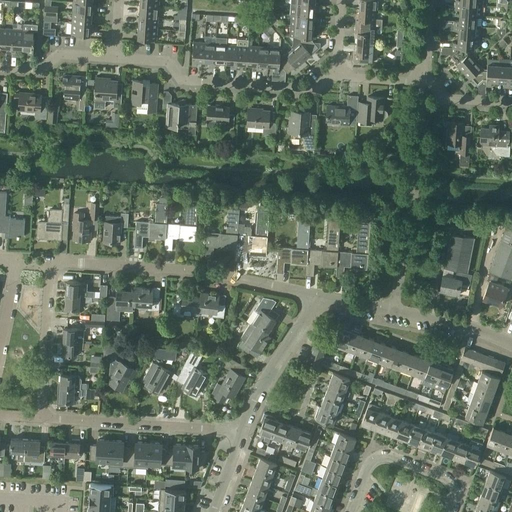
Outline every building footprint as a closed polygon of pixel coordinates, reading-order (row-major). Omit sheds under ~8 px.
[(51,6),(51,0),(45,0),(45,10),(57,11),(58,6),(51,6)] [(359,0),(359,8),(377,10),(377,0),(359,0)] [(93,2),(74,1),(73,12),(92,13),(93,2)] [(295,14),(314,15),(315,5),(291,3),(290,14),(295,14)] [(483,5),(456,3),(455,8),(460,9),(460,15),(482,16),(483,5)] [(159,7),(140,6),(139,16),(158,18),(159,7)] [(359,8),(358,18),(356,17),(355,26),(376,27),(382,28),(383,19),(376,18),(377,10),(359,8)] [(50,21),(50,14),(57,15),(57,11),(45,10),(44,21),(50,21)] [(72,23),(91,24),(92,13),(73,12),(72,23)] [(314,15),(295,14),(294,25),(313,26),(314,15)] [(459,21),(443,20),(443,24),(480,27),(481,27),(482,16),(460,15),(459,21)] [(139,27),(157,29),(158,18),(139,16),(139,27)] [(44,21),(43,35),(54,35),(55,28),(50,28),(50,21),(44,21)] [(33,54),(35,30),(38,30),(38,24),(24,23),(24,29),(22,48),(28,49),(28,54),(33,54)] [(71,34),(90,35),(91,24),(72,23),(71,34)] [(480,27),(443,24),(443,29),(459,30),(458,36),(480,38),(480,27)] [(290,25),(290,36),(294,36),(301,37),(301,36),(313,37),(313,26),(294,25),(290,25)] [(355,26),(355,34),(357,34),(357,43),(375,44),(376,27),(355,26)] [(138,38),(157,40),(157,29),(139,27),(138,38)] [(7,47),(6,52),(11,52),(13,29),(2,28),(1,47),(7,47)] [(497,32),(494,34),(498,39),(506,32),(506,29),(500,28),(497,28),(497,32)] [(16,53),(16,48),(22,48),(24,29),(13,29),(11,52),(16,53)] [(310,53),(318,47),(318,40),(312,39),(313,37),(301,36),(301,37),(300,42),(293,48),(303,60),(304,61),(304,60),(311,54),(310,53)] [(453,42),(453,47),(457,47),(469,48),(474,49),(479,49),(480,38),(458,36),(458,42),(453,42)] [(225,63),(227,38),(216,37),(216,43),(214,67),(219,67),(219,62),(225,63)] [(238,38),(227,38),(225,63),(231,63),(231,68),(236,68),(237,44),(238,39),(238,38)] [(249,39),(238,39),(237,44),(236,68),(240,68),(241,64),(247,64),(249,39)] [(194,41),(192,60),(192,65),(197,65),(198,61),(204,61),(205,42),(194,41)] [(205,42),(204,61),(210,61),(209,66),(214,67),(216,43),(205,42)] [(357,43),(356,52),(354,52),(353,61),(373,62),(375,44),(357,43)] [(249,45),(247,64),(253,64),(252,69),(257,70),(259,46),(249,45)] [(259,46),(257,70),(262,70),(262,65),(268,66),(270,47),(259,46)] [(280,54),(281,47),(270,47),(268,66),(274,66),(274,71),(279,71),(279,66),(280,54)] [(469,53),(469,48),(457,47),(457,50),(451,56),(455,60),(457,63),(456,64),(463,72),(476,61),(475,60),(469,53)] [(303,60),(293,48),(285,55),(280,54),(279,66),(282,67),(288,73),(295,66),(296,67),(304,61),(303,60)] [(499,59),(499,65),(497,81),(503,82),(503,87),(508,87),(510,60),(510,59),(499,59)] [(488,69),(487,69),(482,68),(476,61),(463,72),(470,79),(471,78),(477,86),(483,80),(486,80),(487,80),(488,69)] [(487,80),(486,80),(486,85),(491,86),(491,81),(497,81),(499,65),(487,64),(487,69),(488,69),(487,80)] [(81,76),(63,75),(63,83),(65,83),(64,97),(76,98),(78,108),(78,109),(85,109),(87,84),(87,80),(81,80),(81,76)] [(95,99),(94,107),(105,108),(106,100),(106,98),(114,98),(114,102),(114,107),(121,107),(121,103),(123,83),(117,82),(117,81),(105,80),(105,78),(96,77),(96,80),(96,85),(96,89),(95,99)] [(159,84),(150,83),(149,84),(143,84),(143,81),(133,80),(131,103),(138,103),(137,108),(148,109),(148,110),(157,111),(159,84)] [(19,109),(36,111),(35,118),(47,119),(48,106),(41,105),(41,96),(41,95),(29,94),(29,93),(20,92),(20,93),(15,93),(15,104),(19,104),(19,109)] [(326,120),(340,121),(340,124),(348,125),(356,125),(358,95),(348,95),(347,106),(328,105),(326,120)] [(384,97),(368,96),(367,109),(359,108),(358,124),(374,125),(375,118),(383,119),(383,118),(385,118),(387,117),(388,115),(388,113),(387,111),(385,110),(383,110),(384,97)] [(164,102),(163,107),(167,107),(166,126),(189,128),(189,134),(195,135),(197,105),(186,104),(186,100),(184,100),(184,99),(178,102),(178,103),(171,103),(167,102),(164,102)] [(217,120),(228,121),(228,126),(234,127),(235,115),(229,114),(229,107),(208,105),(207,119),(207,126),(217,126),(217,120)] [(264,126),(263,133),(276,134),(276,122),(269,122),(270,110),(248,109),(247,125),(264,126)] [(292,111),(292,118),(290,118),(289,132),(301,133),(307,147),(314,147),(316,124),(309,124),(309,112),(292,111)] [(113,112),(112,126),(119,127),(120,113),(113,112)] [(447,143),(447,149),(459,150),(459,154),(460,154),(460,161),(461,161),(469,162),(471,136),(463,135),(464,123),(449,122),(447,143)] [(510,146),(508,145),(509,132),(498,131),(499,125),(490,125),(490,128),(481,128),(480,144),(488,144),(496,155),(510,156),(510,146)] [(136,220),(134,247),(142,247),(143,233),(149,234),(149,237),(165,238),(165,235),(166,222),(168,203),(168,196),(160,196),(159,203),(156,203),(155,222),(136,220)] [(50,210),(49,220),(50,220),(50,222),(39,222),(38,237),(55,238),(60,238),(61,232),(61,224),(62,224),(62,221),(68,222),(69,203),(63,203),(62,211),(50,210)] [(92,207),(91,219),(98,219),(99,219),(100,204),(92,204),(92,207)] [(185,224),(166,222),(165,235),(165,238),(164,249),(172,249),(173,235),(179,236),(179,239),(195,240),(196,236),(198,205),(186,205),(185,224)] [(240,208),(228,207),(226,233),(207,231),(207,237),(205,258),(213,258),(214,244),(220,245),(220,248),(236,249),(236,245),(237,245),(237,233),(238,234),(240,208)] [(235,260),(243,260),(244,246),(251,247),(250,250),(266,251),(267,248),(269,210),(258,209),(256,235),(251,234),(252,228),(250,226),(244,226),(243,227),(242,234),(238,234),(237,233),(237,245),(236,245),(236,249),(235,260)] [(128,227),(128,213),(121,212),(121,216),(106,215),(105,221),(104,241),(113,242),(113,243),(120,243),(120,238),(120,226),(128,227)] [(278,247),(277,248),(276,272),(276,273),(283,273),(284,259),(290,260),(290,263),(306,264),(307,261),(308,249),(311,213),(299,212),(296,248),(278,247)] [(74,239),(90,241),(91,221),(83,220),(84,217),(84,213),(74,213),(74,216),(73,227),(75,227),(74,239)] [(0,231),(6,232),(6,235),(9,235),(17,236),(17,238),(19,238),(19,236),(24,236),(25,218),(19,218),(19,215),(11,215),(0,214),(0,231)] [(329,215),(327,250),(308,249),(307,261),(306,264),(306,275),(314,275),(315,261),(320,262),(320,265),(336,266),(336,263),(337,263),(338,251),(341,215),(329,215)] [(359,217),(356,252),(338,251),(337,263),(336,263),(336,266),(335,277),(343,277),(344,263),(351,264),(350,267),(367,268),(370,218),(359,217)] [(511,223),(507,223),(501,240),(511,244),(511,223)] [(468,272),(474,237),(451,235),(450,235),(444,267),(468,272)] [(489,271),(490,271),(499,274),(511,279),(511,278),(511,244),(501,240),(489,271)] [(457,272),(456,278),(443,275),(440,290),(447,291),(447,292),(456,294),(456,293),(459,293),(461,282),(469,284),(471,275),(457,272)] [(483,298),(501,305),(508,287),(496,282),(490,280),(488,284),(483,298)] [(67,282),(66,295),(80,296),(85,296),(92,297),(94,297),(95,291),(93,291),(87,291),(88,283),(67,282)] [(152,297),(152,288),(134,287),(134,291),(133,304),(147,305),(147,310),(159,311),(160,297),(152,297)] [(108,299),(107,312),(119,312),(119,308),(133,309),(133,304),(134,291),(117,290),(116,299),(108,299)] [(201,292),(200,296),(198,310),(198,314),(208,315),(209,311),(212,311),(212,316),(223,317),(225,305),(217,304),(219,294),(201,292)] [(174,302),(172,315),(183,317),(184,312),(198,314),(198,310),(200,296),(183,294),(182,303),(174,302)] [(66,295),(65,308),(79,309),(80,296),(66,295)] [(276,319),(268,314),(272,307),(276,301),(273,298),(263,297),(255,310),(258,312),(251,324),(266,333),(276,319)] [(91,326),(96,327),(104,328),(105,320),(92,320),(91,326)] [(250,323),(240,338),(241,339),(237,345),(248,353),(252,346),(260,351),(270,336),(266,333),(251,324),(250,323)] [(340,326),(333,344),(345,349),(351,333),(352,331),(347,329),(347,328),(340,326)] [(64,328),(63,341),(77,342),(83,343),(84,337),(77,336),(78,329),(64,328)] [(331,334),(319,330),(317,335),(329,340),(331,334)] [(362,337),(363,336),(352,331),(351,333),(346,348),(357,353),(362,337)] [(315,341),(327,346),(329,340),(317,335),(315,341)] [(362,337),(357,353),(368,357),(373,342),(374,342),(375,339),(369,337),(369,340),(362,338),(362,337)] [(90,343),(83,343),(77,342),(63,341),(62,354),(76,355),(77,348),(89,349),(90,343)] [(313,347),(325,352),(327,346),(315,341),(313,347)] [(371,364),(373,358),(379,361),(385,346),(386,344),(381,342),(380,344),(374,342),(373,342),(368,357),(366,362),(371,364)] [(110,360),(109,374),(109,376),(111,376),(108,382),(122,390),(128,378),(132,381),(138,371),(120,361),(116,361),(117,344),(104,343),(103,356),(112,357),(111,360),(110,360)] [(396,350),(397,348),(392,346),(392,348),(385,346),(379,361),(390,365),(396,350)] [(156,347),(155,357),(176,359),(177,350),(156,347)] [(325,352),(313,347),(311,353),(323,357),(325,352)] [(465,347),(461,359),(465,360),(467,361),(471,350),(465,347)] [(194,348),(177,379),(184,383),(182,387),(196,395),(205,378),(207,374),(195,367),(203,353),(194,348)] [(396,350),(390,365),(402,369),(407,354),(408,354),(409,352),(403,350),(403,352),(396,350)] [(471,350),(467,361),(501,373),(505,362),(471,350)] [(308,359),(321,363),(323,357),(311,353),(308,359)] [(407,354),(402,369),(413,373),(418,358),(419,358),(420,356),(414,354),(414,356),(408,354),(407,354)] [(218,382),(212,392),(216,395),(214,398),(219,400),(222,402),(227,394),(233,397),(244,376),(243,375),(247,367),(227,356),(222,365),(230,369),(222,384),(218,382)] [(418,358),(413,373),(424,377),(430,362),(431,360),(426,358),(425,360),(419,358),(418,358)] [(458,366),(456,374),(460,376),(463,368),(462,368),(465,360),(461,359),(458,366)] [(152,362),(142,380),(146,382),(145,385),(159,392),(168,376),(170,371),(156,364),(152,362)] [(430,362),(424,377),(423,382),(434,386),(441,366),(442,364),(437,362),(436,364),(430,362)] [(445,391),(453,368),(448,366),(447,369),(441,366),(434,386),(439,388),(438,389),(445,391)] [(500,377),(482,371),(478,382),(496,388),(497,384),(498,385),(501,377),(500,377)] [(349,378),(333,372),(329,384),(345,390),(349,378)] [(452,385),(456,387),(460,376),(456,374),(454,378),(452,385)] [(61,375),(60,382),(59,382),(59,387),(89,389),(89,383),(81,383),(82,379),(79,376),(61,375)] [(493,396),(494,396),(497,389),(496,388),(478,382),(474,393),(491,400),(493,396)] [(324,395),(341,401),(346,403),(350,392),(345,390),(329,384),(324,395)] [(447,397),(452,398),(456,387),(452,385),(447,397)] [(59,387),(59,393),(58,392),(57,404),(68,405),(68,402),(73,402),(74,395),(79,395),(86,395),(86,398),(94,399),(94,390),(89,389),(59,387)] [(389,393),(386,403),(393,406),(396,400),(397,396),(389,393)] [(489,406),(487,406),(489,399),(491,400),(474,393),(470,405),(487,411),(489,406)] [(320,406),(337,413),(341,401),(324,395),(320,406)] [(369,403),(361,424),(373,428),(379,411),(380,407),(369,403)] [(466,416),(483,423),(485,417),(486,417),(489,411),(487,411),(470,405),(466,416)] [(322,420),(333,424),(337,413),(320,406),(319,411),(317,410),(314,417),(316,420),(322,422),(322,420)] [(384,432),(390,415),(379,411),(373,428),(384,432)] [(269,442),(271,436),(277,420),(271,418),(272,416),(264,413),(261,421),(263,422),(259,432),(265,434),(263,440),(269,442)] [(390,415),(384,432),(395,436),(402,420),(390,415)] [(277,420),(271,436),(282,440),(288,424),(277,420)] [(407,441),(413,424),(402,420),(395,436),(407,441)] [(418,445),(424,428),(426,423),(420,421),(418,426),(413,424),(407,441),(418,445)] [(293,445),(299,428),(288,424),(282,440),(288,443),(286,448),(291,450),(293,445)] [(499,431),(493,429),(494,427),(494,426),(487,444),(499,448),(504,433),(505,431),(500,429),(499,431)] [(305,449),(311,432),(299,428),(293,445),(305,449)] [(424,428),(418,445),(429,449),(435,432),(424,428)] [(356,439),(339,432),(335,444),(352,450),(356,439)] [(441,453),(447,436),(435,432),(429,449),(441,453)] [(511,447),(511,433),(511,435),(504,433),(499,448),(510,452),(511,447)] [(451,457),(458,441),(447,436),(441,453),(451,457)] [(12,439),(11,452),(18,452),(17,461),(24,461),(25,453),(26,439),(12,439)] [(31,462),(32,453),(39,454),(40,440),(26,439),(25,453),(24,461),(31,462)] [(65,460),(79,461),(80,440),(72,439),(72,442),(66,442),(65,455),(65,458),(65,460)] [(109,461),(111,440),(98,439),(98,445),(91,444),(90,460),(109,461)] [(109,466),(128,467),(129,446),(123,446),(123,441),(111,440),(109,461),(109,466)] [(64,463),(65,460),(65,458),(65,455),(66,442),(52,441),(51,457),(51,459),(59,459),(59,462),(64,463)] [(458,441),(451,457),(463,461),(469,445),(458,441)] [(136,447),(129,446),(128,467),(148,468),(148,463),(149,442),(136,442),(136,447)] [(164,464),(167,464),(168,449),(161,448),(161,443),(149,442),(148,463),(164,464)] [(167,464),(185,465),(186,465),(187,445),(175,444),(174,449),(168,449),(167,464)] [(331,455),(347,461),(352,450),(335,444),(331,455)] [(199,451),(200,445),(187,445),(186,465),(185,465),(185,468),(203,469),(209,451),(199,451)] [(475,466),(475,465),(481,449),(469,445),(463,461),(475,466)] [(258,446),(256,451),(264,454),(266,450),(258,446)] [(327,466),(343,473),(347,461),(331,455),(327,466)] [(276,463),(260,457),(256,469),(272,475),(278,477),(280,473),(274,470),(276,463)] [(482,458),(480,463),(492,467),(494,462),(482,458)] [(322,478),(339,484),(343,473),(327,466),(322,478)] [(272,475),(256,469),(252,480),(268,486),(272,475)] [(506,477),(490,471),(486,482),(502,488),(506,477)] [(339,484),(322,478),(318,489),(335,495),(339,484)] [(268,486),(252,480),(248,491),(264,497),(268,486)] [(294,489),(299,491),(299,490),(311,495),(314,494),(314,493),(316,494),(314,500),(331,506),(335,495),(318,489),(302,483),(297,481),(294,489)] [(486,482),(482,493),(498,499),(502,488),(486,482)] [(90,483),(90,495),(111,496),(113,497),(114,485),(90,483)] [(160,488),(160,499),(185,500),(186,490),(160,488)] [(243,502),(260,508),(264,497),(248,491),(243,502)] [(482,493),(477,505),(494,511),(498,499),(482,493)] [(110,507),(111,496),(90,495),(89,505),(110,507)] [(160,499),(159,510),(184,511),(185,500),(160,499)] [(310,511),(312,511),(328,511),(331,506),(314,500),(310,511)] [(243,502),(239,511),(258,511),(260,508),(243,502)]
